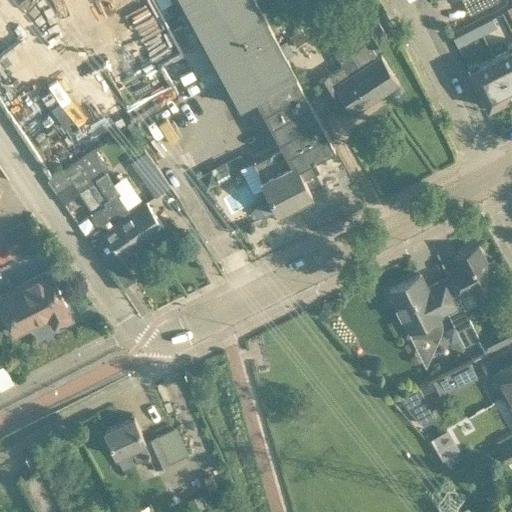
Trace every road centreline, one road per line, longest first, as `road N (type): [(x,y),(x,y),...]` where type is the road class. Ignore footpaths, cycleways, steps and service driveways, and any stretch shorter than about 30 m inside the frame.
road 1 (residential): [(145,349),(490,177)]
road 2 (unclassified): [(145,349),(0,131)]
road 3 (residential): [(490,177),(400,0)]
